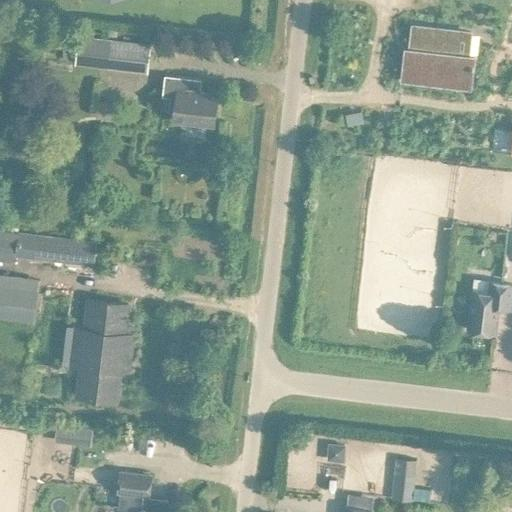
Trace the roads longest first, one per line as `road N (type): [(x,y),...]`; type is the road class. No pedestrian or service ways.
road 1 (residential): [(264,389),(306,0)]
road 2 (residential): [(511,419),(264,389)]
road 3 (residential): [(249,511),(264,389)]
